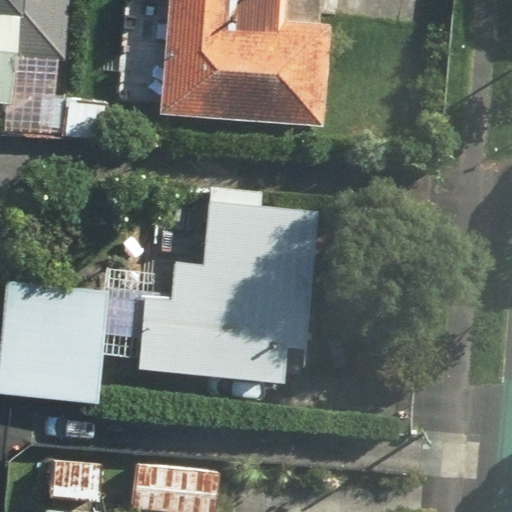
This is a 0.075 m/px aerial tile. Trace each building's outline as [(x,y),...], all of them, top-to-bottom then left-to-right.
[(0,0),(0,97),(17,99),(21,55),(68,59),(71,0),(0,0)] [(290,0),(173,0),(166,108),(326,120),(333,17),(290,13),(290,0)] [(107,284),(10,275),(0,389),(104,398),(108,351),(143,354),(142,363),(290,376),(293,340),(311,341),(324,204),(264,199),(265,187),(216,182),(209,258),(181,255),(178,290),(156,288),(158,267),(109,262),(107,284)] [(104,460),(54,458),(53,497),(103,498),(104,460)] [(221,469),(137,463),(134,504),(218,510),(221,469)]
